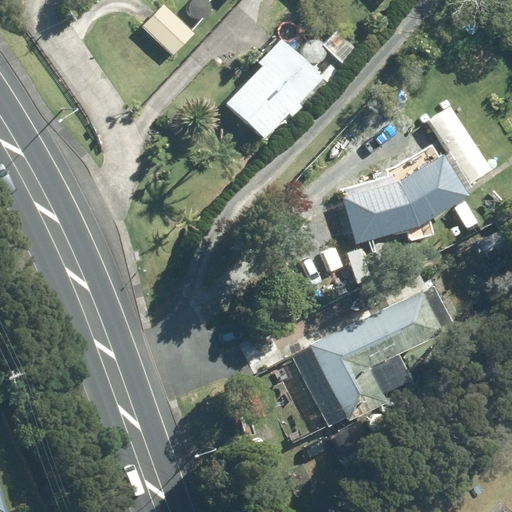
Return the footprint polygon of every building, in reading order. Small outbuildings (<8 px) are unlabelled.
[(161,5),(140,28),(171,57),(193,34),(161,5)] [(300,9),(289,22),(310,41),(321,28),(300,9)] [(255,64),(258,67),(226,102),(264,138),(286,114),(290,117),(299,107),(297,105),(320,80),(277,40),(255,64)] [(315,69),(329,82),(345,65),(330,52),(315,69)] [(440,155),(398,181),(341,199),(355,246),(421,226),(466,198),(440,155)] [(323,292),(310,258),(295,264),(309,297),(323,292)] [(308,346),(309,348),(291,358),(326,429),(344,420),(346,424),(384,405),(367,370),(440,334),(419,291),(308,346)] [(281,446),(269,414),(229,429),(242,462),(281,446)] [(511,511),(500,502),(491,511),(511,511)]
